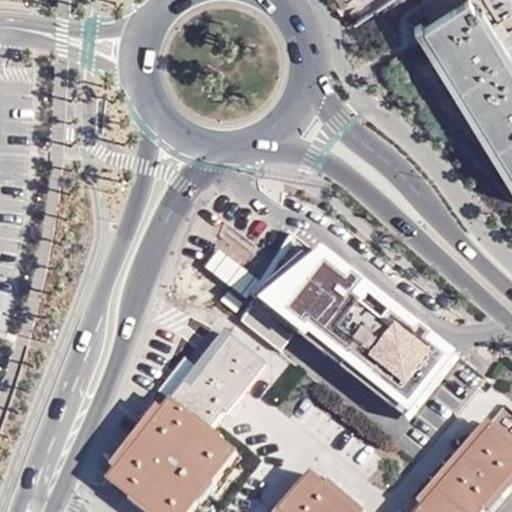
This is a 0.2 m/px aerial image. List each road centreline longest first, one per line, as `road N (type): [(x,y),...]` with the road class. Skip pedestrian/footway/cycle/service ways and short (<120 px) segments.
road 1 (primary): [(261,136),(314,156),(350,181),(511,318)]
road 2 (primary): [(511,291),(418,189),(340,124),(307,67)]
road 3 (secondary): [(153,111),(136,215),(84,391)]
road 4 (secondary): [(84,391),(160,229),(200,166),(226,145)]
road 5 (secondary): [(84,391),(31,511)]
road 6 (primary): [(163,0),(137,50),(153,111)]
